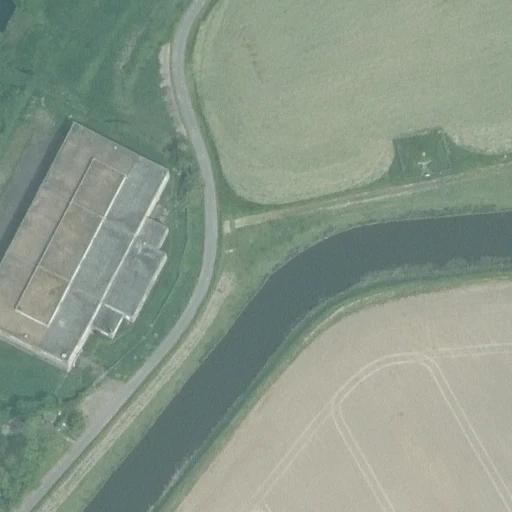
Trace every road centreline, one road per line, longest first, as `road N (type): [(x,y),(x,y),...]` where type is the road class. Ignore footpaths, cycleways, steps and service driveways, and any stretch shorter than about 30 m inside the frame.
road 1 (unclassified): [(16,511),(204,286),(207,185)]
road 2 (track): [(511,162),(210,227)]
